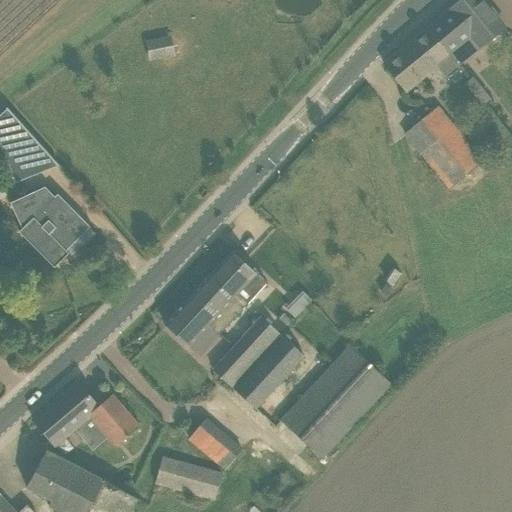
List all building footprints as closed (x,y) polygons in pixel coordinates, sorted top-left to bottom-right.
[(451,10),(427,29),(450,57),(463,46),(471,41),(478,50),(505,28),(483,0),(459,0),(449,8),(451,10)] [(427,29),(384,64),(406,92),(450,57),(427,29)] [(148,42),(151,59),(166,56),(163,39),(148,42)] [(465,83),(471,91),(479,85),(472,77),(465,83)] [(481,160),(482,159),(448,118),(438,106),(404,134),(450,189),(483,162),(481,160)] [(0,115),(0,132),(12,146),(8,149),(28,172),(47,154),(6,109),(0,115)] [(88,227),(89,228),(90,227),(57,194),(53,199),(42,187),(10,203),(22,230),(19,232),(54,268),(68,254),(62,247),(68,241),(71,244),(88,227)] [(232,252),(165,325),(188,347),(208,326),(219,335),(248,304),(237,294),(256,273),(232,252)] [(392,286),(401,274),(392,268),(384,280),(392,286)] [(311,301),(302,293),(295,300),(304,309),(311,301)] [(244,337),(214,370),(234,388),(282,335),(261,316),(243,336),(244,337)] [(304,355),(282,335),(234,388),(256,409),(304,355)] [(349,346),(280,421),(322,459),(391,384),(349,346)] [(279,387),(291,398),(312,376),(300,365),(279,387)] [(116,447),(121,443),(139,427),(112,395),(98,407),(78,383),(33,421),(54,446),(74,429),(101,460),(116,447)] [(203,422),(188,438),(225,471),(239,455),(203,422)] [(132,511),(139,500),(47,451),(48,449),(45,448),(42,453),(45,454),(27,488),(51,501),(48,506),(59,511),(132,511)] [(162,458),(155,483),(215,499),(222,475),(162,458)] [(0,511),(33,511),(27,505),(19,511),(15,511),(0,495),(0,511)]
